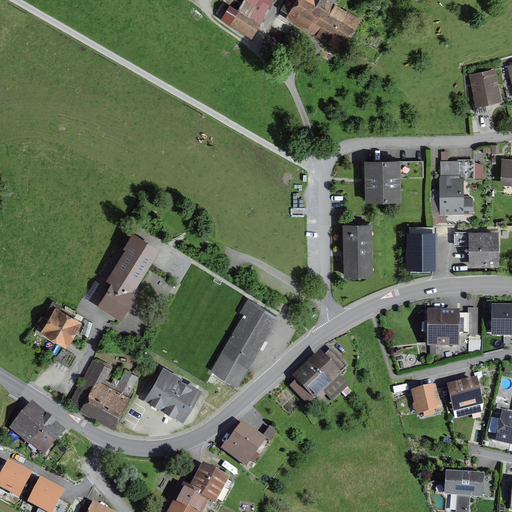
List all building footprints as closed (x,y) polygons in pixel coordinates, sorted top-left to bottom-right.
[(228,7),(222,19),(252,37),(270,6),(268,5),(270,0),(244,0),(237,13),(228,7)] [(330,8),(335,0),(288,0),(283,9),(291,14),(289,18),(338,47),(353,23),(330,8)] [(485,109),(483,101),(498,98),(492,73),(473,77),(477,96),(473,96),(476,111),(485,109)] [(366,162),(367,201),(397,200),(396,176),(420,176),(419,163),(400,163),(400,161),(366,162)] [(471,200),(470,198),(461,198),(461,180),(466,180),(466,179),(474,179),(474,161),(441,162),(442,190),(434,190),(434,196),(442,196),(442,211),(461,211),(463,214),(470,213),(472,212),(471,200)] [(368,275),(368,262),(371,262),(371,237),(367,237),(367,225),(344,225),(345,275),(368,275)] [(472,245),(472,264),(496,263),(496,234),(472,235),(472,231),(456,231),(456,245),(472,245)] [(113,283),(114,282),(129,292),(156,249),(133,235),(126,246),(129,248),(109,281),(113,283)] [(432,273),(432,266),(433,266),(433,235),(410,236),(411,273),(432,273)] [(120,316),(134,295),(129,292),(114,282),(113,283),(100,304),(120,316)] [(244,317),(212,371),(236,384),(276,315),(248,299),(240,313),(243,315),(243,316),(244,317)] [(279,300),(275,307),(280,310),(284,303),(279,300)] [(39,326),(65,343),(77,323),(73,321),(74,318),(71,317),(70,319),(57,311),(60,306),(53,302),(39,326)] [(511,309),(495,309),(494,334),(511,334),(511,309)] [(430,313),(430,345),(455,345),(455,334),(463,334),(463,321),(457,321),(457,314),(430,313)] [(62,348),(56,359),(68,367),(75,356),(62,348)] [(326,393),(332,399),(347,386),(337,376),(346,367),(330,350),(322,358),(321,357),(291,386),(308,404),(315,397),(318,400),(326,393)] [(109,368),(95,361),(87,375),(88,375),(105,386),(112,390),(126,398),(137,378),(124,371),(119,381),(114,378),(111,384),(102,379),(109,368)] [(163,411),(166,407),(181,416),(197,390),(164,371),(149,397),(160,404),(158,408),(163,411)] [(98,420),(111,427),(126,398),(112,390),(105,386),(88,375),(87,375),(83,383),(80,381),(70,400),(100,416),(98,420)] [(476,381),(449,387),(455,410),(481,403),(476,381)] [(414,393),(416,402),(414,405),(415,409),(418,411),(419,413),(438,408),(434,388),(414,393)] [(31,437),(46,450),(63,430),(56,425),(55,426),(53,424),(51,426),(31,409),(14,428),(28,441),(31,437)] [(499,438),(511,441),(511,415),(509,415),(507,417),(504,417),(503,419),(500,420),(497,434),(499,436),(499,438)] [(264,434),(270,426),(261,419),(255,427),(264,434)] [(230,440),(224,448),(244,463),(262,440),(243,426),(232,442),(230,440)] [(270,428),(264,436),(269,440),(276,432),(270,428)] [(0,481),(0,484),(18,495),(29,475),(9,464),(0,481)] [(225,479),(204,468),(193,489),(207,497),(213,500),(225,479)] [(467,511),(469,496),(480,497),(481,477),(449,474),(447,494),(458,495),(456,511),(467,511)] [(31,502),(49,511),(50,511),(61,493),(41,482),(31,502)] [(198,511),(207,497),(193,489),(186,485),(172,511),(198,511)]
